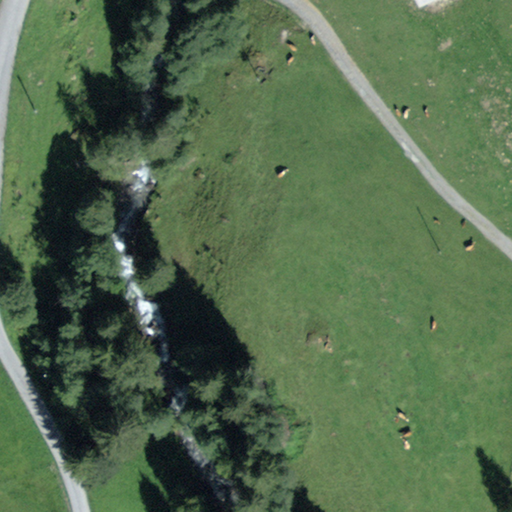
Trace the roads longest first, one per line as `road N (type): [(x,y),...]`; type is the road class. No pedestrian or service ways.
road 1 (track): [(292,0),(424,163),(511,250)]
road 2 (unclassified): [(0,338),(82,511)]
